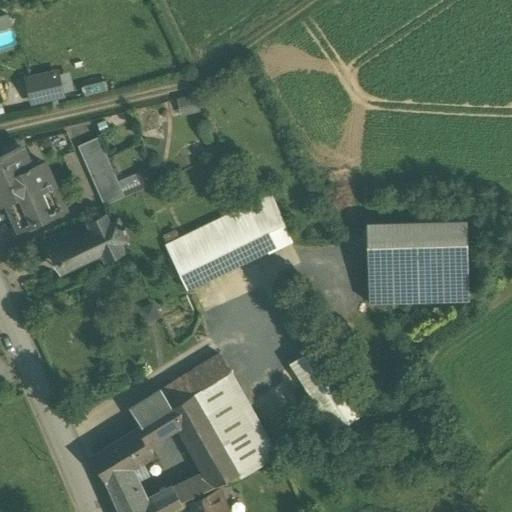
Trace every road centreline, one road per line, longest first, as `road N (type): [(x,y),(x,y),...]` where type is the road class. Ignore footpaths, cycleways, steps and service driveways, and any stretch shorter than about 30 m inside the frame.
road 1 (track): [(0,131),(195,85),(321,0)]
road 2 (residential): [(0,300),(90,511)]
